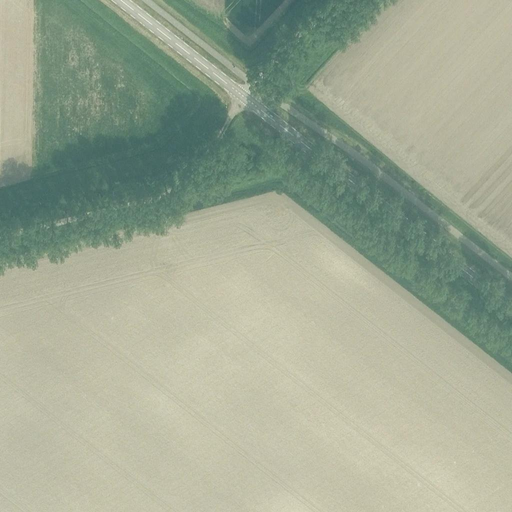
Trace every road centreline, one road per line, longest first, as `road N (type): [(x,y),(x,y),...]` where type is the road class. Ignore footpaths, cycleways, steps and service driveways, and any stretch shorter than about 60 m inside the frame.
road 1 (secondary): [(511,308),(242,97)]
road 2 (unclassified): [(511,278),(253,85),(242,97)]
road 3 (track): [(242,97),(208,151),(164,196),(0,238)]
road 4 (secondary): [(242,97),(122,0)]
